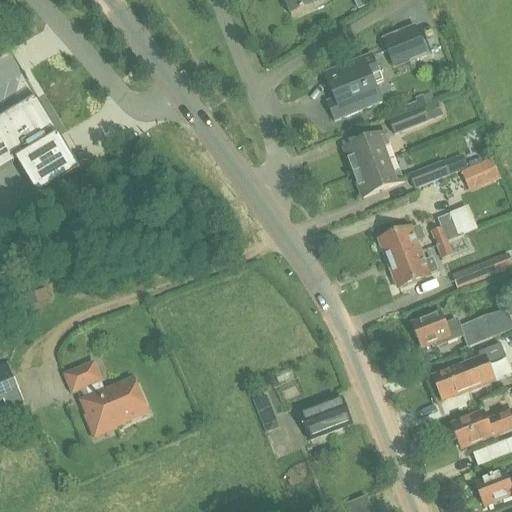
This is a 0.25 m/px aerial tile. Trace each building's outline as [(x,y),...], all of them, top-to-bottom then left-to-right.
[(284,0),(291,17),(314,7),(313,6),(325,1),(324,0),(284,0)] [(368,0),(353,0),(358,11),(370,5),(368,0)] [(390,56),(394,70),(414,63),(409,51),(424,45),(417,27),(400,33),(383,40),(390,56)] [(326,104),(333,123),(382,103),(375,84),(383,81),(372,56),(323,75),(334,101),(326,104)] [(36,97),(0,118),(0,172),(17,162),(38,197),(80,171),(36,97)] [(419,108),(426,106),(423,97),(416,99),(419,108)] [(388,122),(395,136),(430,123),(429,122),(444,116),(439,103),(424,109),(423,108),(388,122)] [(344,150),(353,175),(388,162),(383,148),(389,146),(386,137),(386,136),(386,135),(344,150)] [(448,164),(452,175),(465,169),(461,159),(448,164)] [(468,191),(500,177),(493,161),(461,174),(468,191)] [(388,162),(353,175),(363,199),(404,183),(403,181),(402,181),(399,173),(393,175),(388,162)] [(409,176),(415,191),(450,178),(444,162),(409,176)] [(436,247),(448,242),(464,236),(456,213),(437,220),(441,229),(431,233),(436,247)] [(384,255),(388,266),(421,253),(417,243),(424,240),(419,228),(413,231),(412,229),(379,242),(380,246),(379,248),(382,255),(384,255)] [(436,247),(442,261),(454,256),(448,242),(436,247)] [(421,253),(388,266),(393,278),(391,280),(394,288),(397,288),(398,290),(430,277),(430,275),(437,272),(432,260),(425,263),(421,253)] [(452,277),(457,292),(511,270),(511,265),(508,255),(452,277)] [(10,299),(16,319),(40,311),(35,292),(10,299)] [(463,338),(468,350),(511,332),(506,319),(489,326),(485,318),(460,328),(457,321),(445,326),(441,314),(412,325),(421,349),(432,345),(434,349),(463,338)] [(434,378),(443,403),(495,382),(485,358),(434,378)] [(0,401),(2,401),(5,408),(22,401),(6,365),(0,367),(0,401)] [(80,403),(96,440),(116,432),(115,430),(149,415),(133,381),(105,393),(101,384),(93,365),(64,378),(72,396),(85,391),(89,400),(80,403)] [(272,414),(265,398),(252,403),(259,419),(272,414)] [(300,416),(310,444),(323,439),(353,427),(342,399),(313,411),(308,413),(307,413),(300,416)] [(453,426),(462,450),(500,436),(511,431),(511,412),(487,423),(484,414),(453,426)] [(286,425),(270,432),(278,449),(293,442),(286,425)] [(475,484),(485,509),(511,498),(511,480),(509,482),(505,473),(475,484)] [(374,511),(370,499),(347,508),(347,511),(374,511)]
